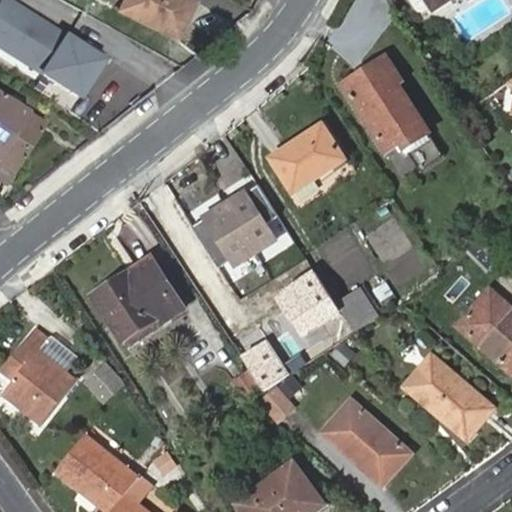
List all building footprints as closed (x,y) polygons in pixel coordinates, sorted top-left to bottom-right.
[(177,22),(187,0),(123,0),(118,11),(174,39),(182,24),(177,22)] [(193,3),(187,0),(177,22),(182,24),(193,3)] [(427,0),(409,0),(419,15),(432,7),(427,0)] [(433,9),(446,0),(427,0),(432,7),(433,9)] [(8,3),(0,15),(0,48),(81,102),(105,66),(8,3)] [(401,80),(386,57),(345,86),(389,153),(401,146),(403,149),(429,132),(398,84),(401,80)] [(22,122),(27,114),(0,95),(0,168),(13,177),(42,134),(22,122)] [(47,127),(27,114),(22,122),(42,134),(47,127)] [(346,160),(323,125),(271,158),(293,194),(346,160)] [(230,138),(209,150),(228,181),(249,169),(230,138)] [(257,251),(254,245),(272,234),(265,223),(280,214),(260,182),(197,221),(224,264),(236,257),(239,263),(257,251)] [(186,309),(152,257),(94,296),(127,347),(186,309)] [(387,284),(374,291),(382,303),(394,295),(387,284)] [(339,304),(357,332),(380,316),(363,289),(339,304)] [(511,308),(491,290),(458,326),(511,374),(511,308)] [(48,339),(35,330),(11,362),(24,370),(3,397),(39,426),(75,380),(40,350),(48,339)] [(344,345),(333,356),(347,368),(357,355),(344,345)] [(268,389),(287,377),(267,348),(245,363),(251,371),(259,385),(264,391),(268,389)] [(494,407),(433,355),(404,388),(466,440),(494,407)] [(89,391),(108,406),(126,385),(106,369),(89,391)] [(244,394),(259,385),(251,371),(235,381),(244,394)] [(294,377),(279,388),(289,400),(303,388),(294,377)] [(279,388),(260,403),(280,425),(297,409),(289,400),(279,388)] [(411,453),(352,402),(323,434),(382,486),(411,453)] [(86,434),(55,472),(103,511),(111,511),(126,493),(136,481),(139,477),(86,434)] [(164,474),(178,464),(168,450),(154,460),(164,474)] [(315,511),(325,504),(295,463),(238,505),(242,511),(315,511)] [(126,493),(138,503),(148,490),(136,481),(126,493)] [(111,511),(149,511),(138,503),(126,493),(111,511)]
